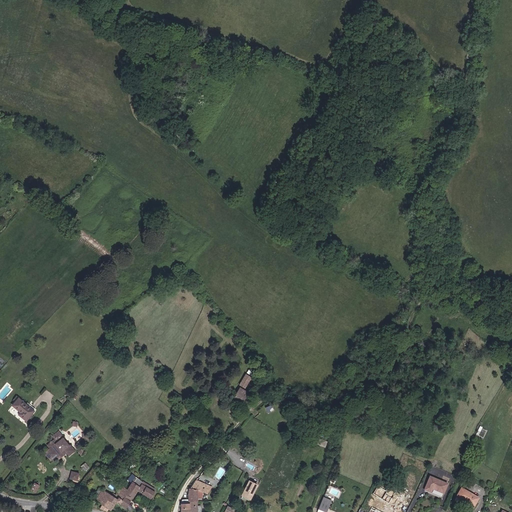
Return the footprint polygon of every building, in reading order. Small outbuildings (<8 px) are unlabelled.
[(245,388),(251,377),(246,374),(239,385),(245,388)] [(244,402),(249,393),(240,388),(235,397),(244,402)] [(34,411),(18,398),(12,405),(21,412),(22,413),(20,416),(26,420),(34,411)] [(75,451),(70,444),(69,445),(63,437),(64,437),(61,433),(59,431),(52,436),(55,439),(47,445),(50,448),(44,453),(51,460),(56,456),(59,459),(67,453),(69,456),(75,451)] [(77,481),(79,473),(72,471),(70,479),(77,481)] [(155,489),(147,484),(146,486),(142,484),(143,482),(134,475),(132,474),(127,479),(132,482),(127,489),(121,484),(118,488),(132,498),(138,490),(151,498),(155,491),(155,489)] [(448,485),(430,477),(424,490),(431,493),(432,489),(444,494),(448,485)] [(208,493),(212,486),(196,480),(191,488),(189,488),(188,494),(189,499),(189,501),(197,501),(197,498),(202,498),(203,491),(208,493)] [(250,498),(256,485),(250,481),(243,495),(250,498)] [(36,492),(40,485),(34,482),(31,490),(36,492)] [(377,489),(374,494),(385,501),(388,496),(391,498),(395,493),(391,491),(392,489),(388,487),(386,491),(385,494),(377,489)] [(129,502),(132,498),(118,488),(116,490),(118,491),(115,494),(114,496),(112,495),(103,489),(96,500),(102,505),(100,509),(107,511),(108,509),(110,510),(117,501),(131,511),(134,506),(129,502)] [(478,499),(461,489),(455,500),(461,504),(463,501),(474,507),(478,499)] [(324,497),(319,509),(326,511),(331,500),(324,497)] [(197,511),(197,506),(197,501),(189,501),(189,499),(182,499),(181,503),(181,511),(197,511)]
